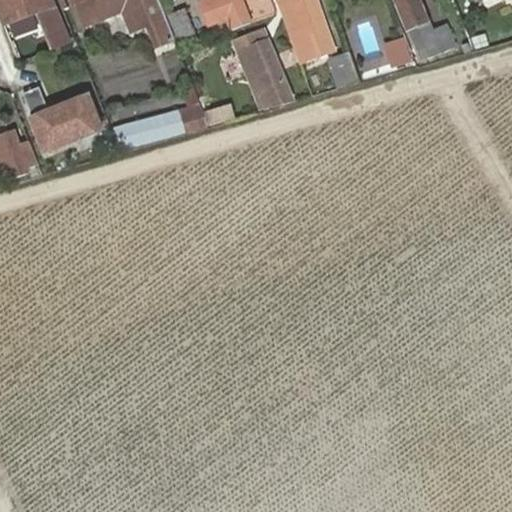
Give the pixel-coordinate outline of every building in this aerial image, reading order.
[(53,6),(52,7),(49,0),(0,0),(0,6),(8,25),(35,14),(51,52),(69,45),(53,6)] [(166,17),(160,0),(74,0),(83,24),(122,10),(130,36),(149,30),(156,51),(177,44),(166,17)] [(211,0),(208,0),(204,2),(202,3),(210,25),(229,19),(225,9),(216,12),(211,0)] [(233,29),(239,27),(255,22),(251,9),(256,6),(254,0),(211,0),(216,12),(225,9),(229,19),(233,29)] [(269,0),(254,0),(256,6),(251,9),(255,22),(275,16),(269,0)] [(276,0),(290,39),(301,68),(318,62),(307,30),(300,32),(299,26),(323,17),(316,0),(276,0)] [(396,0),(420,62),(454,48),(445,27),(431,32),(417,0),(396,0)] [(186,9),(166,17),(177,44),(178,47),(198,41),(186,9)] [(263,32),(236,42),(240,52),(262,112),(263,112),(290,104),(284,86),(285,86),(268,41),(267,41),(263,32)] [(483,36),(470,40),(473,50),(486,46),(483,36)] [(387,67),(412,58),(405,38),(381,46),(387,67)] [(465,44),(459,46),(462,54),(469,52),(465,44)] [(311,98),(360,84),(350,57),(331,63),(334,76),(307,85),(311,98)] [(23,93),(28,107),(34,105),(30,91),(23,93)] [(45,109),(48,115),(89,99),(86,94),(45,109)] [(89,99),(48,115),(39,119),(34,121),(47,156),(101,133),(89,99)] [(119,154),(190,133),(186,118),(185,113),(112,135),(119,154)] [(190,133),(209,128),(203,114),(186,118),(190,133)] [(0,137),(0,145),(4,157),(0,158),(0,165),(6,183),(29,175),(15,132),(0,137)] [(118,151),(112,136),(99,141),(105,155),(118,151)] [(39,163),(43,176),(60,170),(56,157),(39,163)]
